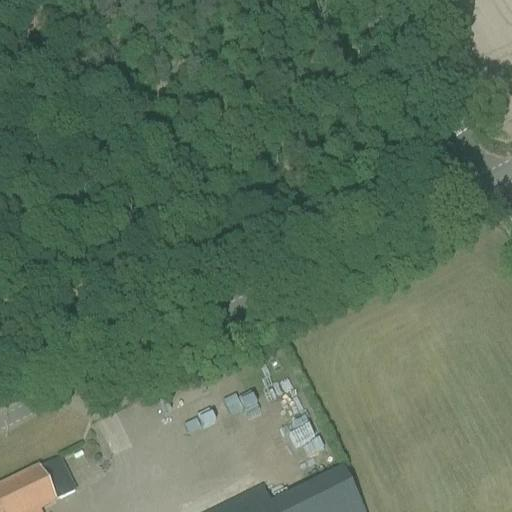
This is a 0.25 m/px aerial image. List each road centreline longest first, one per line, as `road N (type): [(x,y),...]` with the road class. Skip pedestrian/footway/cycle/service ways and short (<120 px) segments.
road 1 (unclassified): [(0,427),(494,183)]
road 2 (unclassified): [(494,183),(381,0)]
